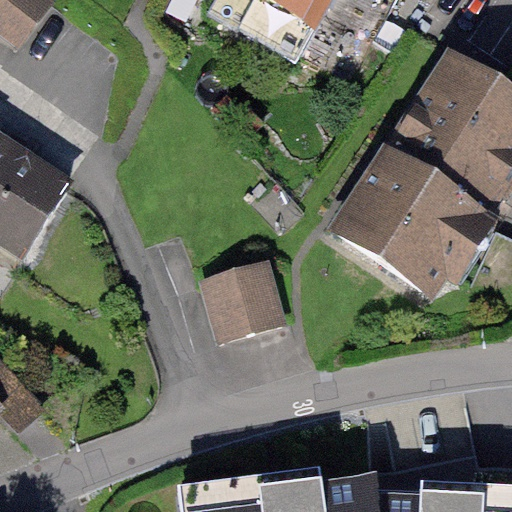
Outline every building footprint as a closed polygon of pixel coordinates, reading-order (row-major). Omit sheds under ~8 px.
[(54,0),(0,0),(0,65),(5,69),(54,0)] [(276,0),(317,20),(326,0),(276,0)] [(336,239),(437,300),(511,175),(511,89),(449,51),(336,239)] [(69,190),(0,144),(0,282),(6,286),(69,190)] [(268,264),(207,283),(225,343),(287,324),(268,264)] [(262,511),(437,511),(376,509),(374,491),(262,507),(262,511)]
